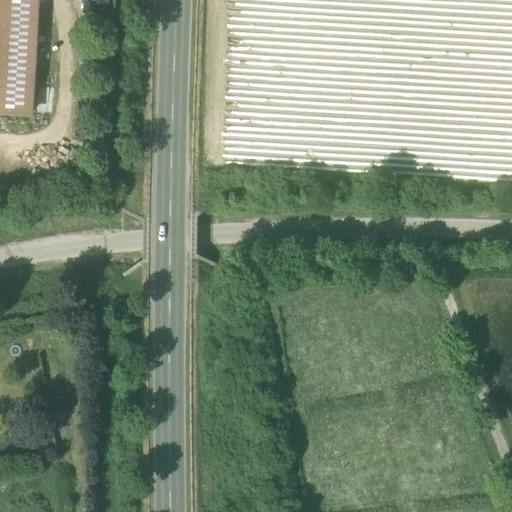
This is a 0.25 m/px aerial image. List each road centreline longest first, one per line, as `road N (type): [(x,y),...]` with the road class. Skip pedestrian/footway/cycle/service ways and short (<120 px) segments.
road 1 (unclassified): [(511,234),(158,240),(0,262)]
road 2 (primary): [(177,0),(167,192),(175,511)]
road 3 (track): [(511,479),(442,289)]
